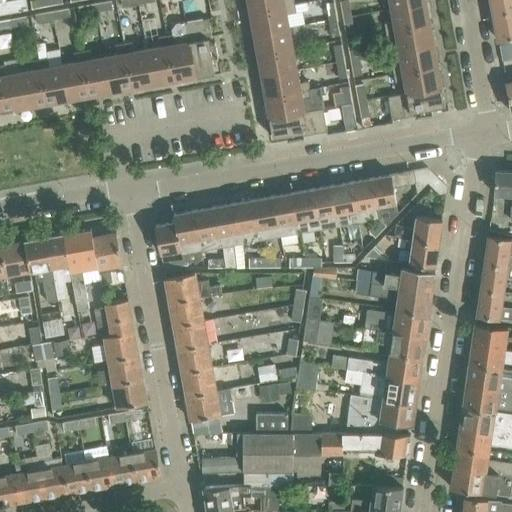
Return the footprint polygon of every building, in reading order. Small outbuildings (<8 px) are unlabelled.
[(28,9),(26,0),(10,0),(6,1),(8,13),(28,9)] [(46,0),(33,0),(30,0),(32,8),(47,6),(46,0)] [(111,0),(94,3),(96,11),(112,8),(111,0)] [(245,0),(246,5),(248,5),(250,12),(294,4),(293,0),(245,0)] [(343,17),(350,16),(347,0),(345,0),(340,1),(343,17)] [(389,0),(391,8),(428,2),(428,0),(389,0)] [(511,0),(491,0),(494,14),(511,10),(511,0)] [(6,1),(0,1),(0,14),(8,13),(6,1)] [(307,2),(294,4),(296,12),(303,11),(308,10),(307,2)] [(329,20),(337,18),(334,2),(326,3),(329,20)] [(431,15),(428,2),(391,8),(393,21),(384,23),(385,31),(430,24),(429,16),(431,15)] [(96,11),(94,3),(78,6),(79,14),(96,11)] [(251,19),(249,19),(251,34),(289,27),(306,24),(303,11),(296,12),(294,4),(250,12),(251,19)] [(52,11),(53,19),(69,16),(68,8),(52,11)] [(511,10),(494,14),(498,40),(511,37),(511,10)] [(37,22),(53,19),(52,11),(35,14),(37,22)] [(26,16),(9,19),(11,26),(27,23),(26,16)] [(353,32),(350,16),(343,17),(346,33),(353,32)] [(212,42),(211,36),(208,19),(208,18),(188,22),(198,78),(210,76),(210,73),(214,72),(212,59),(218,58),(215,41),(212,42)] [(340,35),(337,18),(329,20),(332,36),(340,35)] [(9,19),(0,20),(0,28),(11,26),(9,19)] [(168,35),(176,79),(181,78),(182,81),(198,78),(188,22),(185,22),(185,21),(177,22),(172,29),(173,34),(168,35)] [(396,38),(399,51),(436,45),(433,30),(431,30),(430,24),(385,31),(387,39),(396,38)] [(289,27),(251,34),(254,48),(256,47),(258,56),(302,47),(300,38),(291,40),(289,27)] [(160,46),(148,48),(155,86),(168,83),(167,81),(176,79),(168,35),(158,37),(160,46)] [(125,43),(133,87),(139,86),(139,88),(155,86),(148,48),(134,51),(132,41),(125,43)] [(347,44),(350,60),(358,59),(355,42),(347,44)] [(117,54),(105,56),(112,93),(125,91),(125,89),(133,87),(125,43),(116,44),(117,54)] [(334,46),(337,62),(344,61),(341,45),(334,46)] [(439,58),(436,45),(399,51),(401,64),(392,65),(393,74),(438,65),(436,58),(439,58)] [(256,62),(259,78),(297,71),(294,56),(303,55),(302,47),(258,56),(259,62),(256,62)] [(47,57),(38,58),(47,103),(54,102),(54,104),(69,101),(62,64),(59,48),(46,50),(47,57)] [(81,51),(90,95),(97,94),(97,96),(112,93),(105,56),(91,59),(90,49),(81,51)] [(75,62),(62,64),(69,101),(83,99),(82,96),(90,95),(81,51),(73,52),(75,62)] [(0,111),(11,109),(12,112),(25,109),(18,72),(16,58),(4,60),(5,65),(0,65),(0,111)] [(30,60),(31,64),(32,69),(31,69),(18,72),(25,109),(40,106),(40,104),(47,103),(38,58),(31,60),(30,60)] [(358,59),(350,60),(353,76),(361,75),(358,59)] [(340,79),(347,77),(344,61),(337,62),(340,79)] [(439,73),(438,65),(393,74),(395,82),(404,80),(406,92),(444,86),(441,72),(439,73)] [(264,90),(265,97),(310,89),(308,80),(299,82),(297,71),(259,78),(262,90),(264,90)] [(355,85),(358,101),(366,100),(363,83),(355,85)] [(349,86),(339,88),(342,104),(352,102),(349,86)] [(387,96),(388,99),(392,119),(415,114),(416,117),(432,114),(431,108),(445,105),(444,101),(446,101),(444,86),(406,92),(387,96)] [(311,97),(310,89),(265,97),(267,104),(264,104),(266,118),(304,111),(302,99),(311,97)] [(370,126),(366,100),(358,101),(363,127),(370,126)] [(357,129),(352,102),(342,104),(341,104),(345,131),(357,129)] [(266,118),(269,133),(272,132),(272,137),(286,134),(287,140),(304,137),(303,135),(326,131),(327,130),(323,108),(304,111),(266,118)] [(428,167),(372,178),(379,219),(386,225),(398,213),(393,186),(414,182),(416,194),(428,182),(435,175),(428,167)] [(494,193),(511,194),(511,171),(495,170),(494,193)] [(372,178),(352,181),(359,222),(379,219),(372,178)] [(439,179),(432,186),(440,193),(446,192),(447,186),(439,179)] [(352,181),(332,185),(340,226),(359,222),(352,181)] [(332,185),(312,188),(320,229),(340,226),(332,185)] [(312,188),(292,192),(300,233),(320,229),(312,188)] [(292,192),(273,195),(280,237),(281,236),(282,244),(297,242),(295,234),(300,233),(292,192)] [(431,193),(429,206),(440,208),(442,195),(431,193)] [(273,195),(253,199),(260,240),(280,237),(273,195)] [(253,199),(233,203),(240,244),(260,240),(253,199)] [(213,206),(221,247),(223,259),(224,267),(237,268),(235,245),(240,244),(233,203),(213,206)] [(213,206),(193,210),(201,251),(221,247),(213,206)] [(182,254),(183,260),(187,259),(188,263),(202,260),(201,251),(193,210),(174,213),(175,221),(176,221),(181,249),(180,249),(181,254),(182,254)] [(438,242),(439,241),(442,219),(416,215),(415,225),(408,224),(406,237),(429,241),(438,242)] [(375,237),(386,225),(379,219),(368,230),(375,237)] [(176,221),(175,221),(155,225),(160,252),(180,249),(181,249),(176,221)] [(91,228),(62,234),(70,280),(72,280),(77,310),(89,308),(82,268),(98,266),(92,236),(91,228)] [(116,232),(92,236),(98,266),(98,268),(122,263),(116,232)] [(64,281),(70,280),(62,234),(45,237),(56,300),(67,298),(64,281)] [(488,236),(484,262),(506,265),(511,266),(511,255),(507,255),(510,239),(488,236)] [(23,240),(23,241),(29,270),(31,270),(34,269),(36,281),(43,280),(47,301),(56,300),(45,237),(23,240)] [(438,242),(429,241),(406,237),(404,248),(410,249),(408,261),(435,265),(438,242)] [(0,244),(0,264),(2,275),(29,270),(23,241),(23,240),(0,244)] [(344,262),(344,253),(344,245),(334,244),(334,262),(344,262)] [(375,244),(365,255),(376,257),(382,251),(375,244)] [(302,245),(294,246),(296,256),(303,255),(302,245)] [(356,253),(344,253),(344,262),(352,262),(356,258),(356,253)] [(265,267),(265,257),(249,257),(249,267),(265,267)] [(265,267),(281,267),(282,257),(265,257),(265,267)] [(290,257),(290,267),(306,267),(306,258),(304,258),(290,257)] [(306,258),(306,267),(314,267),(322,267),(322,262),(322,258),(316,258),(306,258)] [(187,259),(183,260),(170,262),(172,271),(188,268),(188,263),(187,259)] [(208,267),(224,267),(223,259),(208,259),(208,267)] [(170,262),(162,263),(164,272),(172,271),(170,262)] [(484,262),(480,289),(502,292),(504,276),(511,277),(511,266),(506,265),(484,262)] [(373,270),(371,282),(431,291),(435,269),(401,264),(400,274),(373,270)] [(314,267),(313,274),(322,275),(336,277),(336,267),(322,267),(314,267)] [(99,276),(101,285),(124,281),(122,272),(99,276)] [(195,272),(165,278),(169,301),(199,296),(221,292),(220,284),(210,286),(209,279),(196,281),(195,272)] [(313,274),(310,295),(319,297),(322,275),(313,274)] [(272,276),(256,278),(256,288),(273,286),(272,276)] [(16,292),(31,290),(32,290),(31,280),(14,283),(16,292)] [(358,280),(356,292),(397,298),(395,308),(428,313),(431,291),(371,282),(360,280),(358,280)] [(296,289),(294,305),(303,306),(305,290),(301,289),(296,289)] [(480,289),(476,315),(498,318),(511,319),(511,309),(500,307),(502,292),(480,289)] [(31,312),(28,296),(19,297),(22,313),(31,312)] [(199,296),(169,301),(173,325),(203,320),(199,296)] [(128,298),(104,303),(105,307),(110,333),(134,329),(128,298)] [(309,303),(307,317),(319,319),(321,305),(309,303)] [(294,305),(291,321),(301,322),(303,306),(294,305)] [(104,308),(94,309),(98,331),(99,334),(103,334),(110,333),(105,307),(104,308)] [(366,314),(364,326),(425,335),(428,313),(395,308),(394,318),(366,314)] [(307,317),(304,340),(316,342),(319,319),(307,317)] [(203,320),(173,325),(178,349),(208,343),(203,320)] [(507,327),(475,323),(472,343),(511,348),(511,336),(505,336),(507,327)] [(31,343),(42,342),(39,325),(31,326),(28,327),(31,344),(31,343)] [(364,326),(362,338),(384,341),(382,350),(389,351),(422,355),(425,335),(364,326)] [(110,333),(103,334),(104,341),(107,359),(138,353),(134,329),(110,333)] [(66,336),(53,339),(53,342),(55,354),(68,352),(66,336)] [(289,338),(287,354),(296,355),(298,339),(289,338)] [(42,343),(45,359),(45,360),(56,358),(55,354),(53,342),(42,343)] [(45,359),(42,343),(31,344),(31,345),(34,361),(45,359)] [(208,343),(178,349),(182,372),(212,367),(208,343)] [(511,348),(472,343),(469,363),(501,367),(502,360),(511,361),(511,348)] [(334,353),(332,366),(347,368),(358,370),(419,379),(421,359),(422,355),(389,351),(389,354),(388,361),(360,357),(334,353)] [(138,353),(107,359),(109,367),(112,383),(142,377),(138,353)] [(301,361),(297,386),(316,389),(319,364),(301,361)] [(469,363),(466,382),(511,388),(511,368),(501,367),(469,363)] [(274,364),(259,367),(262,381),(277,378),(274,364)] [(42,384),(40,367),(31,369),(30,369),(31,380),(32,385),(42,384)] [(212,367),(182,372),(186,396),(216,391),(212,367)] [(295,367),(279,370),(281,378),(296,375),(295,367)] [(347,368),(346,381),(352,382),(361,383),(360,391),(383,395),(382,399),(415,403),(419,379),(358,370),(347,368)] [(57,377),(48,379),(50,395),(59,394),(57,377)] [(142,377),(112,383),(116,407),(147,402),(142,377)] [(274,380),(257,383),(259,396),(277,393),(274,380)] [(511,388),(466,382),(463,406),(495,411),(495,407),(497,398),(511,400),(511,388)] [(216,391),(186,396),(191,420),(218,415),(234,412),(230,388),(216,391)] [(32,409),(33,417),(46,414),(43,391),(33,392),(35,409),(32,409)] [(59,394),(50,395),(52,409),(61,408),(59,394)] [(411,424),(412,424),(415,403),(382,399),(359,395),(350,394),(345,431),(403,432),(404,423),(411,424)] [(511,413),(495,411),(463,406),(460,426),(511,433),(511,413)] [(142,417),(140,408),(124,411),(126,420),(142,417)] [(110,423),(126,420),(124,411),(108,414),(110,423)] [(257,414),(257,432),(289,432),(289,413),(257,414)] [(293,413),(290,431),(310,431),(312,416),(293,413)] [(97,426),(95,416),(79,419),(81,429),(97,426)] [(47,419),(31,422),(33,432),(49,429),(47,419)] [(81,429),(79,419),(63,422),(65,431),(81,429)] [(31,432),(33,432),(31,422),(15,425),(17,435),(31,432)] [(0,438),(10,436),(8,426),(0,427),(0,438)] [(511,433),(460,426),(457,445),(489,450),(490,443),(511,446),(511,433)] [(301,432),(290,432),(289,432),(257,432),(237,432),(237,453),(243,453),(243,455),(243,469),(243,470),(293,470),(293,452),(321,452),(321,431),(312,431),(312,432),(301,432)] [(375,453),(408,453),(411,432),(403,432),(345,431),(321,431),(321,452),(321,453),(343,454),(343,445),(375,445),(375,453)] [(226,432),(226,443),(235,443),(235,432),(226,432)] [(48,441),(34,443),(37,456),(39,469),(44,497),(67,493),(62,465),(61,459),(51,461),(48,441)] [(489,450),(457,445),(454,466),(511,473),(511,461),(488,458),(489,450)] [(132,453),(137,481),(160,476),(155,448),(132,453)] [(109,457),(114,485),(137,481),(132,453),(109,457)] [(239,454),(202,455),(203,471),(239,470),(239,454)] [(86,461),(91,489),(114,485),(109,457),(86,461)] [(21,501),(44,497),(39,469),(26,471),(24,459),(13,461),(16,473),(21,501)] [(86,461),(62,465),(67,493),(91,489),(86,461)] [(511,485),(511,473),(454,466),(451,487),(510,496),(511,485)] [(0,504),(21,501),(16,473),(0,476),(0,504)] [(350,509),(399,511),(403,485),(373,484),(371,499),(352,498),(350,509)] [(279,487),(203,487),(207,511),(214,511),(235,510),(234,507),(244,506),(244,495),(259,495),(259,510),(283,510),(283,508),(279,487)] [(465,497),(463,511),(486,511),(498,511),(511,511),(511,503),(500,502),(501,501),(487,499),(465,497)]
